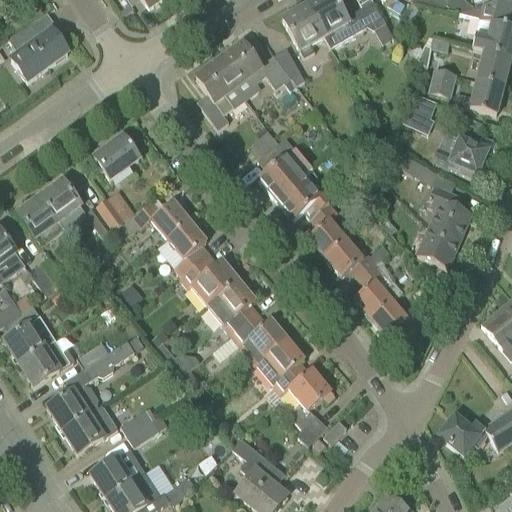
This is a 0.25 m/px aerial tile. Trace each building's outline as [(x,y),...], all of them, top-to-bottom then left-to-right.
[(166,0),(137,0),(147,14),(166,0)] [(330,0),(324,0),(305,11),(323,42),(329,53),(366,32),(356,16),(344,23),(330,0)] [(436,0),(432,0),(426,9),(441,13),(444,9),(445,7),(438,1),(436,0)] [(451,0),(445,7),(444,9),(452,16),(457,15),(473,11),(459,0),(451,0)] [(457,15),(452,16),(477,23),(469,52),(483,56),(509,62),(511,52),(511,31),(505,30),(511,6),(479,10),(473,11),(457,15)] [(372,7),(360,14),(373,36),(384,29),(372,7)] [(305,11),(281,25),(302,63),(313,57),(309,50),(323,42),(305,11)] [(37,24),(30,30),(29,29),(6,44),(17,59),(9,65),(26,87),(67,58),(50,35),(47,37),(37,24)] [(448,46),(432,42),(430,49),(429,54),(445,58),(448,46)] [(416,51),(408,54),(426,71),(429,54),(430,49),(424,47),(421,54),(416,51)] [(241,49),(216,68),(244,105),(257,95),(253,89),(264,82),(274,95),(281,89),(289,84),(272,61),(258,72),(241,49)] [(272,61),(289,84),(294,91),(302,86),(285,54),(272,61)] [(509,62),(483,56),(476,85),(502,91),(509,62)] [(244,105),(216,68),(195,83),(211,106),(200,114),(216,136),(227,128),(222,121),(244,105)] [(434,74),(428,98),(447,104),(448,101),(454,79),(434,74)] [(294,91),(289,84),(281,89),(287,98),(295,92),(294,91)] [(502,91),(476,85),(471,103),(455,99),(453,109),(468,113),(468,114),(495,120),(502,91)] [(419,101),(398,127),(427,140),(434,123),(430,121),(435,108),(419,101)] [(443,137),(431,166),(457,177),(459,173),(476,180),(486,156),(468,148),(443,137)] [(365,138),(351,153),(361,163),(375,149),(365,138)] [(109,186),(122,176),(138,164),(121,142),(92,163),(109,186)] [(282,145),(256,166),(267,178),(257,186),(274,206),(309,177),(282,145)] [(395,156),(391,163),(401,168),(404,161),(395,156)] [(411,180),(418,168),(407,162),(401,174),(411,180)] [(309,177),(274,206),(291,226),(303,217),(309,224),(326,209),(323,205),(329,200),(309,177)] [(61,186),(38,203),(56,227),(57,228),(62,236),(85,219),(72,202),(61,186)] [(434,192),(425,211),(435,215),(427,233),(458,247),(471,219),(456,212),(460,203),(434,192)] [(38,203),(15,219),(27,235),(41,254),(63,237),(62,236),(57,228),(56,227),(38,203)] [(95,211),(94,212),(95,213),(95,214),(112,237),(123,227),(108,206),(106,204),(95,211)] [(152,207),(132,223),(140,233),(150,225),(166,245),(188,227),(172,206),(160,216),(152,207)] [(309,224),(310,225),(317,234),(306,243),(323,263),(344,245),(351,239),(342,229),(335,235),(328,227),(336,221),(326,209),(309,224)] [(95,213),(84,221),(101,244),(112,237),(95,214),(95,213)] [(386,220),(379,226),(389,238),(397,232),(386,220)] [(188,227),(166,245),(182,265),(173,273),(181,282),(208,260),(201,251),(205,247),(188,227)] [(427,233),(415,260),(447,274),(458,247),(427,233)] [(0,238),(0,269),(15,258),(0,238)] [(344,245),(323,263),(340,284),(348,277),(356,286),(374,270),(367,262),(366,261),(361,266),(344,245)] [(89,277),(95,271),(97,260),(92,254),(79,265),(89,277)] [(181,282),(178,285),(187,295),(190,293),(206,312),(237,286),(220,266),(216,269),(208,260),(181,282)] [(56,295),(63,290),(66,288),(49,265),(39,272),(56,295)] [(374,270),(356,286),(363,295),(352,305),(369,325),(391,307),(402,298),(393,287),(392,288),(383,270),(377,273),(374,270)] [(56,295),(39,272),(29,279),(47,302),(50,299),(56,295)] [(237,286),(206,312),(230,342),(257,319),(249,310),(254,306),(237,286)] [(63,290),(56,295),(50,299),(56,308),(69,299),(63,290)] [(131,291),(115,303),(125,315),(140,303),(131,291)] [(4,292),(0,294),(0,301),(3,306),(8,306),(10,310),(13,308),(4,292)] [(440,318),(446,305),(438,301),(432,314),(440,318)] [(511,306),(510,305),(480,331),(510,366),(511,363),(511,306)] [(391,307),(369,325),(386,345),(396,337),(404,346),(429,325),(421,314),(407,326),(391,307)] [(5,313),(0,316),(0,333),(7,329),(21,319),(13,308),(5,313)] [(32,312),(22,319),(28,329),(39,322),(32,312)] [(257,319),(230,342),(254,371),(286,345),(269,325),(265,328),(257,319)] [(28,329),(2,346),(17,369),(54,346),(39,322),(28,329)] [(163,336),(151,346),(157,353),(159,351),(160,350),(162,348),(169,343),(163,336)] [(136,340),(126,347),(133,357),(143,351),(136,340)] [(286,345),(254,371),(255,372),(256,371),(272,390),(271,391),(279,401),(306,379),(298,369),(303,365),(286,345)] [(54,346),(17,369),(33,393),(73,366),(66,355),(62,358),(54,346)] [(71,397),(46,413),(61,436),(97,413),(96,411),(97,405),(89,393),(84,392),(83,390),(89,386),(96,382),(102,383),(112,376),(113,371),(133,357),(126,347),(108,359),(95,366),(82,375),(64,387),(71,397)] [(101,348),(75,364),(82,375),(95,366),(108,359),(101,348)] [(157,353),(154,355),(157,358),(162,364),(165,368),(173,361),(162,348),(160,350),(159,351),(157,353)] [(281,404),(277,407),(288,420),(300,435),(295,441),(303,449),(308,453),(308,452),(316,443),(326,432),(325,431),(324,432),(312,421),(310,424),(307,420),(308,418),(306,416),(322,403),(325,407),(333,401),(311,375),(306,379),(279,401),(281,404)] [(188,393),(197,386),(189,376),(180,383),(188,393)] [(97,413),(61,436),(62,438),(76,460),(102,443),(102,444),(117,435),(101,410),(97,413)] [(148,413),(144,415),(151,426),(154,424),(148,413)] [(511,445),(511,414),(480,434),(473,428),(468,433),(454,422),(437,442),(462,462),(472,450),(476,453),(486,440),(496,456),(511,445)] [(144,415),(119,431),(126,442),(151,426),(144,415)] [(151,426),(126,442),(133,453),(158,437),(151,426)] [(337,426),(322,443),(330,450),(345,434),(337,426)] [(316,443),(308,452),(317,460),(325,451),(316,443)] [(283,480),(254,456),(241,445),(231,455),(245,467),(239,475),(248,482),(235,499),(250,511),(275,511),(285,501),(274,492),(283,480)] [(303,449),(298,455),(302,459),(308,453),(303,449)] [(129,454),(89,480),(100,496),(104,504),(144,478),(129,454)] [(144,478),(104,504),(105,505),(109,511),(161,511),(168,508),(170,511),(172,511),(194,492),(188,483),(164,499),(163,498),(159,501),(144,478)] [(400,511),(386,500),(375,511),(400,511)]
